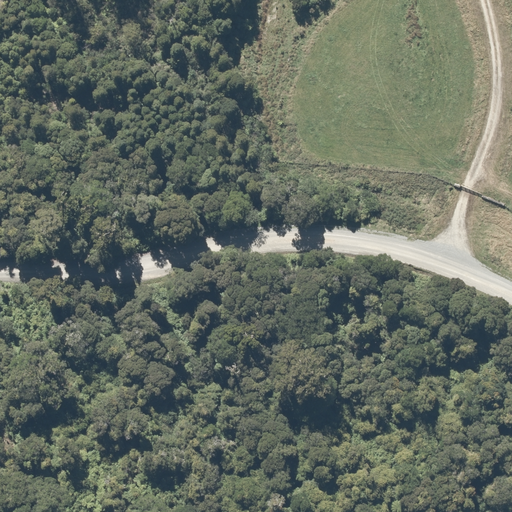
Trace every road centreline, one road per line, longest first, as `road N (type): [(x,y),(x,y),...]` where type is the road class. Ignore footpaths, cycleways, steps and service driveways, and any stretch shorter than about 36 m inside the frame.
road 1 (unclassified): [(0,268),(184,242),(472,266),(511,286)]
road 2 (track): [(472,266),(456,231),(501,77),(481,0)]
